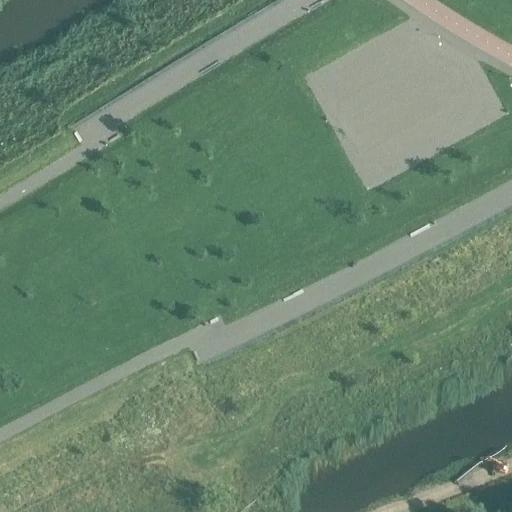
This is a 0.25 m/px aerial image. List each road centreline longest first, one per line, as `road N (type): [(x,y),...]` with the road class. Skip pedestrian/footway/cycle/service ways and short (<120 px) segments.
road 1 (motorway): [(0,323),(511,39)]
road 2 (motorway): [(0,421),(511,139)]
road 3 (motorway): [(0,363),(511,82)]
road 4 (motorway): [(0,446),(511,185)]
road 5 (motorway): [(484,0),(0,268)]
road 6 (motorway): [(387,0),(0,220)]
road 7 (motorway): [(315,0),(0,194)]
